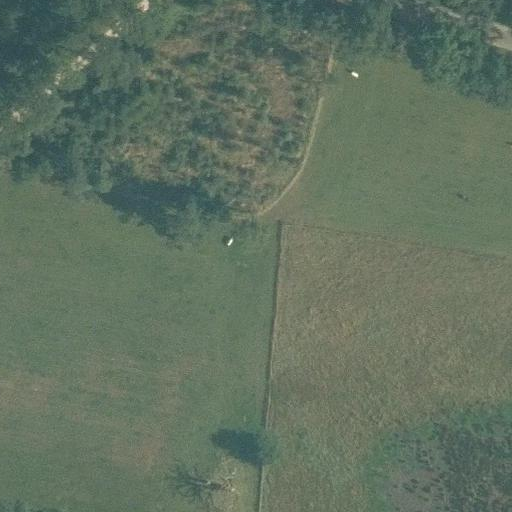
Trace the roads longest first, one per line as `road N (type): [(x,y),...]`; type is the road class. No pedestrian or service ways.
road 1 (track): [(151,0),(0,137)]
road 2 (tertiary): [(511,39),(364,0)]
